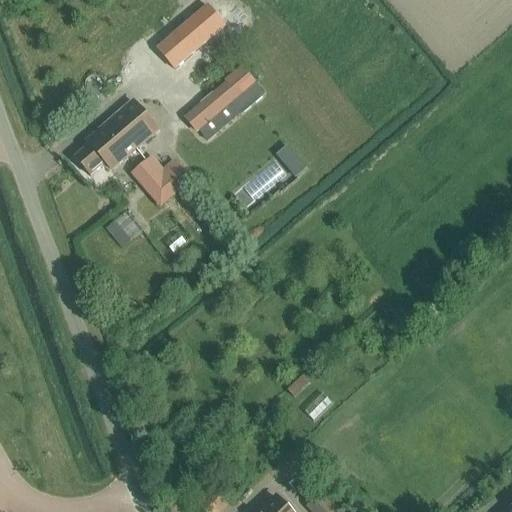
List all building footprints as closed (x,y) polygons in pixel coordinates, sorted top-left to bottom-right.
[(179,37),(161,52),(155,56),(171,75),(218,37),(202,18),(179,37)] [(222,112),(231,104),(242,117),(265,98),(243,73),(230,83),(211,98),(222,112)] [(206,104),(187,120),(198,133),(217,117),(206,104)] [(136,108),(75,160),(91,178),(106,166),(112,172),(158,133),(136,108)] [(192,180),(178,164),(175,161),(163,171),(153,158),(131,177),(161,211),(195,183),(192,180)] [(254,199),(281,177),(273,168),(246,189),(254,199)] [(115,225),(107,232),(122,250),(130,243),(115,225)] [(294,400),(310,386),(303,378),(287,393),(294,400)] [(224,511),(231,506),(226,502),(212,486),(194,502),(202,511),(224,511)] [(305,509),(308,511),(340,511),(324,493),(305,509)] [(287,511),(277,501),(265,511),(287,511)]
